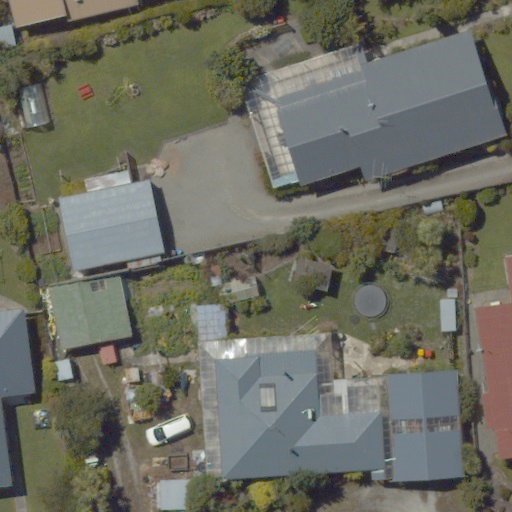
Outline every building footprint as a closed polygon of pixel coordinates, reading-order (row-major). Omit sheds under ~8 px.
[(10,0),(17,21),(90,0),(10,0)] [(472,18),(363,51),(356,30),(235,67),(269,180),(364,151),(367,163),(503,122),(472,18)] [(54,119),(51,71),(25,73),(27,120),(54,119)] [(153,169),(58,189),(74,260),(168,240),(153,169)] [(511,445),(511,247),(501,248),(506,290),(462,295),(466,326),(480,324),(487,383),(480,384),(485,427),(498,425),(500,447),(511,445)] [(126,266),(50,279),(61,342),(137,329),(126,266)] [(383,365),(338,327),(229,334),(227,295),(193,297),(204,469),(373,459),(374,478),(460,473),(453,361),(383,365)] [(0,476),(12,476),(5,397),(39,394),(31,296),(0,298),(0,476)]
